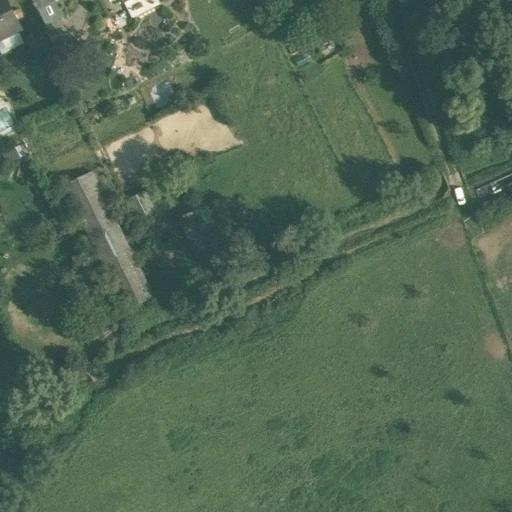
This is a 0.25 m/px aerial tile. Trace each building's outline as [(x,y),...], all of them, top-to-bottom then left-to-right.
[(6,0),(0,0),(0,40),(22,30),(6,0)] [(41,0),(35,3),(48,28),(64,19),(54,0),(41,0)] [(63,182),(125,309),(155,294),(93,168),(63,182)] [(146,192),(127,202),(137,223),(157,213),(146,192)] [(194,211),(178,218),(192,248),(209,240),(194,211)]
